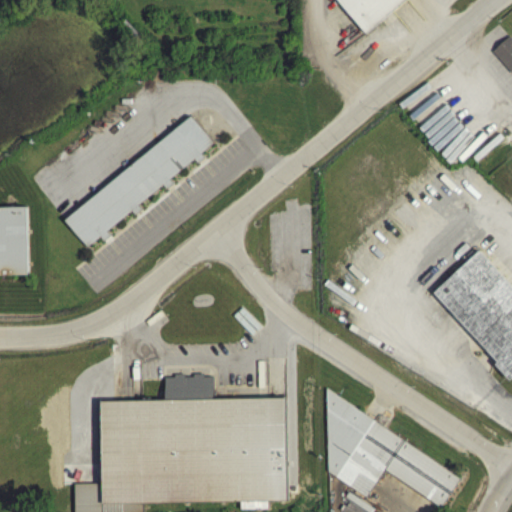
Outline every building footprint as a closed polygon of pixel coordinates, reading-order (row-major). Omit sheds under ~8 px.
[(340,0),(406,0),(367,32),(340,0)] [(511,75),(511,44),(507,40),(490,56),(510,78),(511,75)] [(64,224),(190,120),(213,146),(199,157),(204,161),(196,166),(193,164),(168,183),(172,187),(166,192),(161,189),(137,208),(140,214),(134,219),(130,214),(106,234),(109,239),(103,244),(99,240),(85,250),(64,224)] [(0,278),(0,211),(25,210),(27,279),(0,278)] [(510,383),(511,381),(511,290),(478,254),(432,297),(510,383)] [(103,399),(167,398),(167,376),(177,376),(177,373),(187,373),(187,375),(195,375),(195,372),(205,372),(205,375),(214,375),(215,397),(287,396),(289,498),(144,501),(145,511),(76,511),(76,482),(105,482),(103,399)] [(328,386),(462,477),(442,506),(386,468),(368,495),(330,470),(328,386)]
